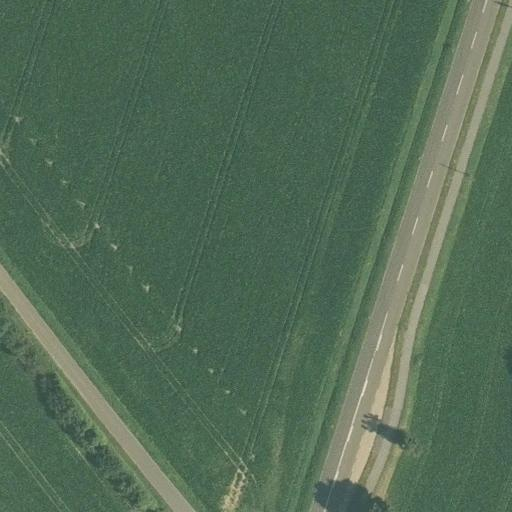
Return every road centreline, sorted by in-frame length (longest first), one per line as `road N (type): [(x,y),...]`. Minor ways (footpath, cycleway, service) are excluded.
road 1 (tertiary): [(487,0),(323,511)]
road 2 (unclassified): [(0,279),(182,511)]
